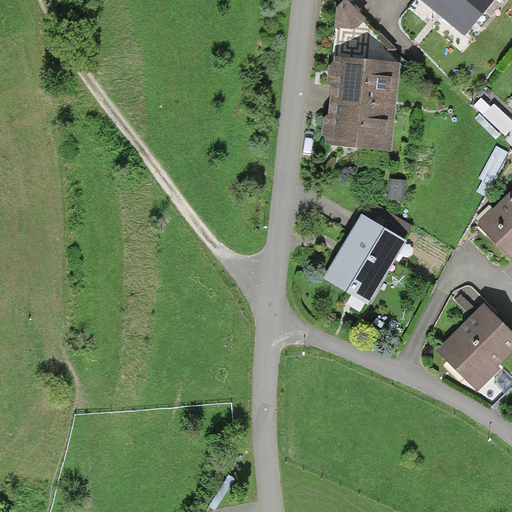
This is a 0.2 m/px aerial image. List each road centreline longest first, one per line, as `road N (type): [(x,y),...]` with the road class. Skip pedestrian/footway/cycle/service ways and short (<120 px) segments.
road 1 (residential): [(267,328),(308,0)]
road 2 (track): [(40,0),(98,98),(228,264)]
road 3 (residential): [(511,441),(468,407),(299,332),(267,328)]
road 4 (residential): [(269,511),(267,328)]
